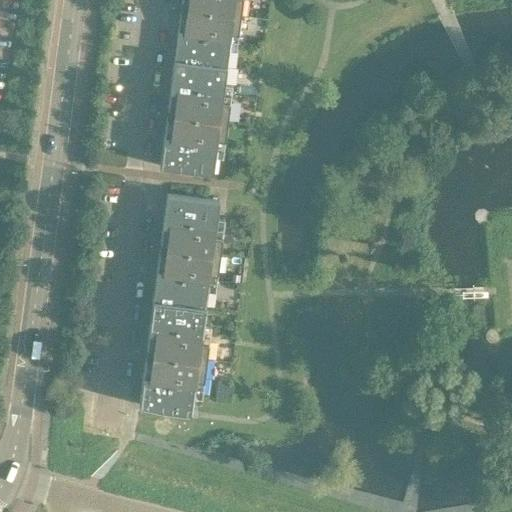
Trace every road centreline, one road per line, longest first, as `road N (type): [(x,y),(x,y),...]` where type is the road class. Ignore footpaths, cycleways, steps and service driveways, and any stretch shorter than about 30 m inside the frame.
road 1 (tertiary): [(8,474),(75,0)]
road 2 (residential): [(108,412),(148,0)]
